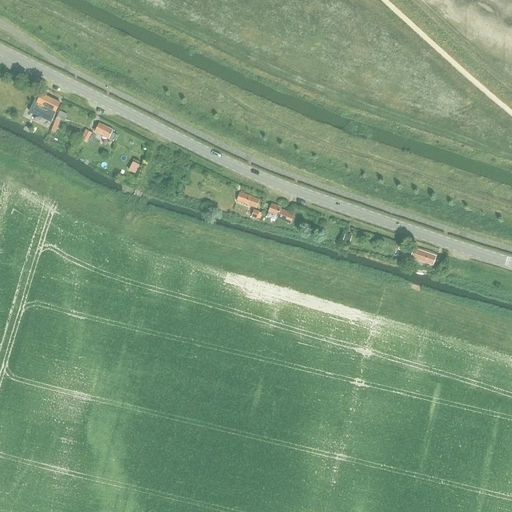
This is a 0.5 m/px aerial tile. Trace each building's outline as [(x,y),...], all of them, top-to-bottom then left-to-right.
[(51,121),(60,102),(41,93),(40,97),(36,95),(29,111),(51,121)] [(59,111),(54,123),(58,124),(60,120),(63,121),(66,114),(59,111)] [(112,140),(115,134),(110,132),(111,130),(98,123),(95,128),(93,127),(92,130),(112,140)] [(86,142),(91,132),(85,130),(81,139),(86,142)] [(134,163),(130,172),(136,175),(141,166),(134,163)] [(255,208),(259,200),(239,192),(235,200),(255,208)] [(290,223),(293,214),(279,208),(280,207),(271,204),(267,212),(277,216),(276,217),(290,223)] [(345,232),(342,240),(348,242),(351,234),(345,232)] [(399,244),(397,249),(411,254),(410,258),(432,265),(435,256),(413,248),(413,249),(399,244)]
